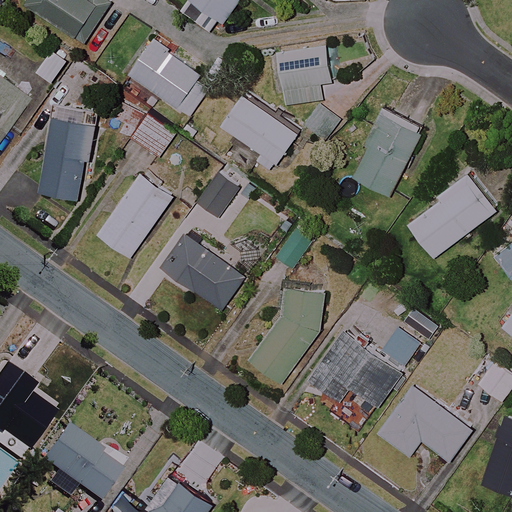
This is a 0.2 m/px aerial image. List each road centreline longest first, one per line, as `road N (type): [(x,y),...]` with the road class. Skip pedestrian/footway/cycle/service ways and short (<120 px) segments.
road 1 (residential): [(366,511),(0,248)]
road 2 (unknown): [(426,19),(278,45),(194,44),(162,35),(133,12)]
